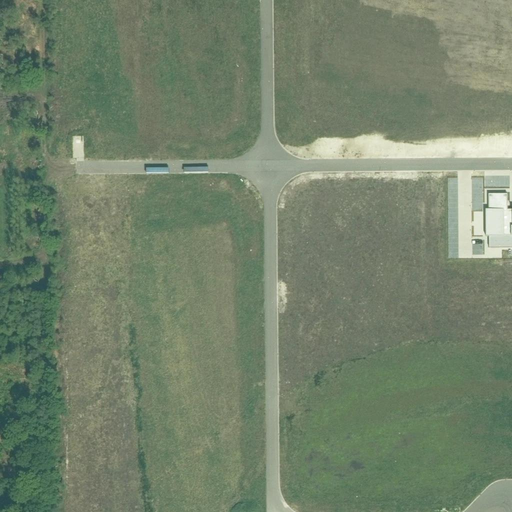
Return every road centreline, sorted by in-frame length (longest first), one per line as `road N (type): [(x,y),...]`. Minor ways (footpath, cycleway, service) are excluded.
road 1 (residential): [(264,172),(270,511)]
road 2 (residential): [(511,168),(264,172)]
road 3 (residential): [(264,172),(76,173)]
road 4 (residential): [(261,0),(264,172)]
